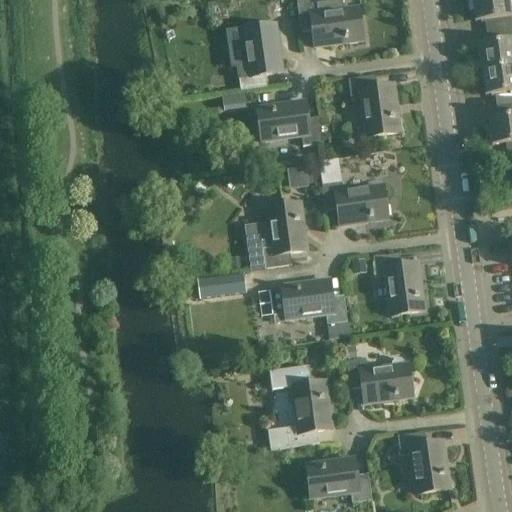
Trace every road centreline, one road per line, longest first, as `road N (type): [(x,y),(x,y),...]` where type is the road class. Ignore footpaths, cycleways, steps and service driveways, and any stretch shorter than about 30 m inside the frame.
road 1 (tertiary): [(496,504),(427,0)]
road 2 (unknown): [(483,397),(352,430),(342,453)]
road 3 (unknown): [(459,220),(345,238),(321,264)]
road 4 (unknown): [(433,40),(308,58)]
